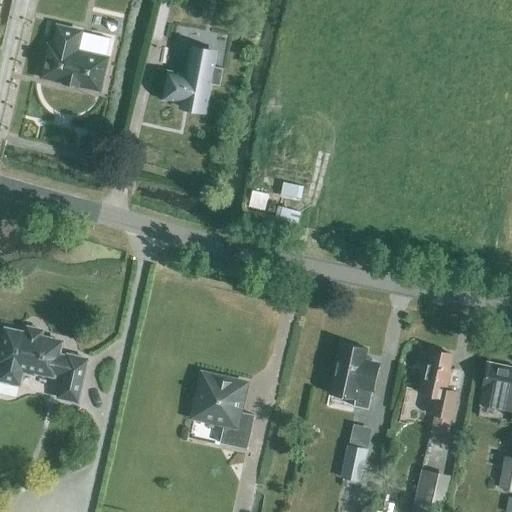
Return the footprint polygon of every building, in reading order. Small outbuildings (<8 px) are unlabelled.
[(76,52),(81,32),(57,27),(53,47),(48,46),(41,79),(64,84),(64,85),(77,88),(77,87),(100,92),(107,59),(76,52)] [(217,54),(192,49),(186,76),(168,73),(163,101),(184,105),(184,109),(205,113),(211,86),(220,88),(223,71),(214,69),(217,54)] [(257,189),(254,204),(266,207),(270,192),(257,189)] [(281,215),(302,220),(304,209),(283,204),(281,215)] [(43,337),(44,331),(26,326),(25,332),(3,328),(0,342),(0,384),(21,389),(24,375),(35,377),(35,376),(55,380),(55,379),(60,380),(55,401),(79,406),(89,359),(66,354),(66,356),(61,355),(64,341),(43,337)] [(372,393),(379,365),(365,362),(367,350),(340,344),(329,395),(355,401),(353,408),(368,411),(372,392),(372,393)] [(453,356),(431,351),(428,365),(425,365),(419,395),(434,398),(431,415),(434,416),(431,433),(450,437),(459,394),(448,392),(452,371),(449,371),(453,356)] [(511,368),(488,364),(479,406),(511,413),(511,368)] [(247,451),(255,417),(238,413),(244,386),(222,381),(223,379),(202,374),(197,395),(200,395),(195,417),(225,424),(220,444),(247,451)] [(362,483),(369,450),(350,446),(343,479),(362,483)] [(511,491),(511,458),(505,457),(499,489),(511,491)] [(443,511),(451,477),(422,470),(412,511),(443,511)]
